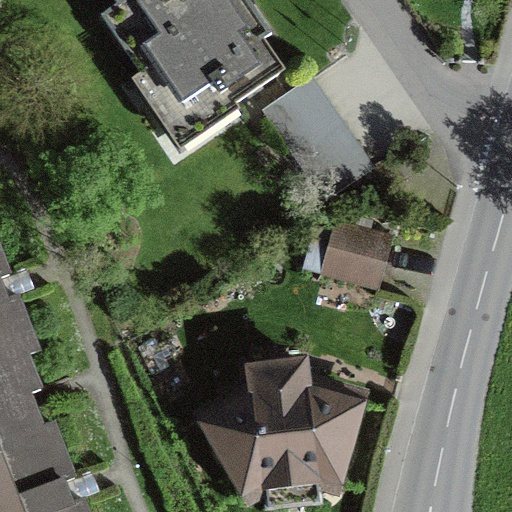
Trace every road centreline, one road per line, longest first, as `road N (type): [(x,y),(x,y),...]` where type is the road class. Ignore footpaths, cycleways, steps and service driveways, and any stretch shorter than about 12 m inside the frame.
road 1 (residential): [(440,511),(511,206)]
road 2 (residential): [(511,186),(417,83),(360,0)]
